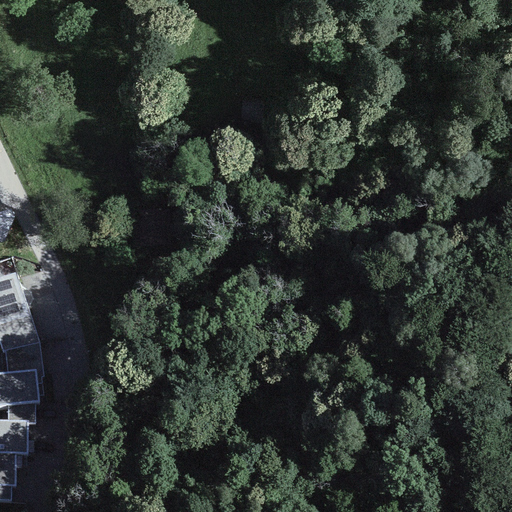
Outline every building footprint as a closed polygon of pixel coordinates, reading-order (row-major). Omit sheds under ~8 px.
[(265,100),(242,98),(240,120),(263,122),(265,100)] [(169,212),(128,216),(132,252),(172,248),(169,212)] [(0,323),(28,314),(14,273),(0,277),(0,323)] [(38,343),(28,314),(0,323),(0,341),(3,351),(5,351),(38,343)] [(43,377),(38,343),(5,351),(6,373),(34,370),(35,378),(43,377)] [(6,373),(0,373),(0,405),(7,405),(34,402),(38,402),(35,378),(34,370),(6,373)] [(34,424),(34,402),(7,405),(7,421),(28,421),(28,424),(34,424)] [(0,453),(28,454),(28,424),(28,421),(7,421),(0,420),(0,453)] [(28,454),(0,453),(0,501),(11,501),(11,489),(16,489),(16,459),(28,459),(28,454)]
